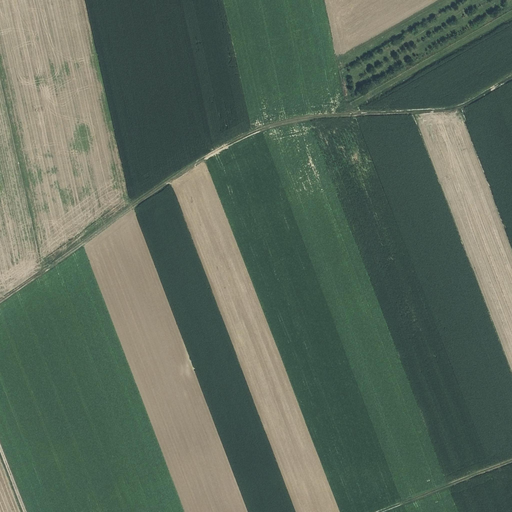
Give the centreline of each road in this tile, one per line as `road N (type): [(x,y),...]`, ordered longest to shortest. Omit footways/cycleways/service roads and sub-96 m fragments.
road 1 (track): [(0,301),(194,159),(259,128),(320,115),(455,107),(511,77)]
road 2 (track): [(379,511),(511,461)]
